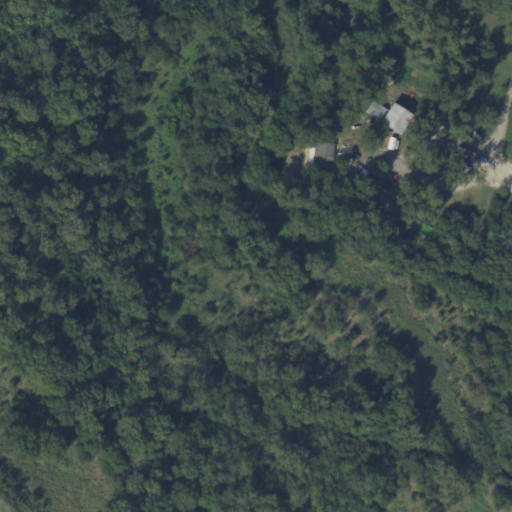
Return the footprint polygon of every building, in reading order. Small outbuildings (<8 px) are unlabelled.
[(411,116),(398,137),(378,124),(379,123),(343,101),(351,88),(387,110),(391,103),(411,116)] [(337,104),(332,133),(323,132),(324,123),(323,123),(325,115),(317,114),(320,101),(337,104)] [(312,142),(331,144),(329,172),(310,171),(312,142)] [(384,191),(381,196),(405,210),(397,224),(359,203),(367,188),(374,192),(377,187),(384,191)] [(460,273),(467,277),(460,288),(449,281),(455,270),(460,273)]
